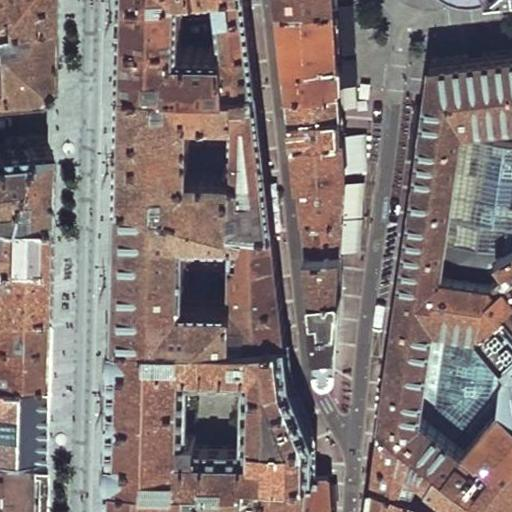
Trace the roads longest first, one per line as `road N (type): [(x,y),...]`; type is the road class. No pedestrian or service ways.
road 1 (residential): [(266,0),(308,359),(325,406),(355,437)]
road 2 (residential): [(411,20),(397,76),(355,437)]
